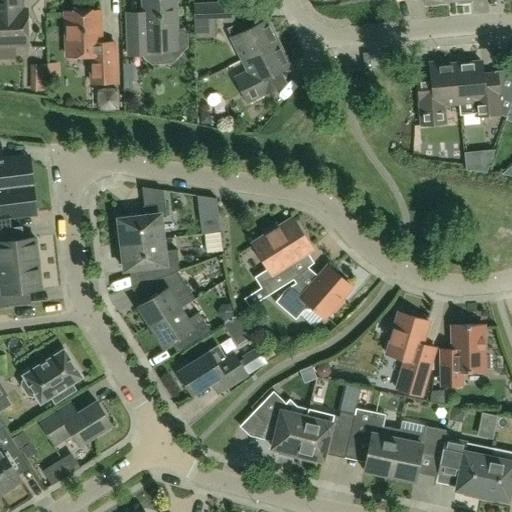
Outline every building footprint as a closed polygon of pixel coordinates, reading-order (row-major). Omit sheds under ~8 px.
[(0,0),(0,43),(27,43),(25,9),(21,9),(20,0),(0,0)] [(142,0),(143,11),(126,12),(128,54),(139,54),(149,64),(169,63),(186,46),(185,32),(182,28),(175,29),(174,0),(142,0)] [(233,2),(193,3),(194,23),(234,22),(233,2)] [(65,12),(67,57),(90,56),(92,83),(116,82),(114,42),(100,43),(99,11),(65,12)] [(267,20),(243,31),(239,21),(226,27),(242,60),(278,43),(267,20)] [(287,82),(281,70),(289,66),(278,43),(242,60),(247,70),(234,77),(246,102),(287,82)] [(37,60),(37,84),(46,84),(46,60),(37,60)] [(459,114),(455,64),(446,65),(446,61),(429,62),(431,77),(416,78),(420,125),(447,123),(445,104),(458,103),(459,114)] [(496,71),(496,72),(482,74),(481,61),(455,64),(459,114),(485,111),(485,115),(500,113),(505,116),(510,103),(511,96),(511,71),(510,70),(496,71)] [(0,187),(27,185),(24,157),(0,160),(0,158),(0,187)] [(31,212),(27,185),(0,187),(0,228),(3,228),(8,228),(7,215),(31,212)] [(114,226),(116,244),(162,239),(159,217),(165,216),(163,202),(143,205),(144,210),(139,211),(135,216),(117,218),(118,226),(114,226)] [(202,234),(204,248),(221,246),(216,208),(199,210),(202,234)] [(253,277),(260,288),(244,298),(249,306),(296,277),(299,274),(291,261),(311,248),(294,220),(279,229),(276,224),(263,231),(266,235),(252,244),(267,268),(253,277)] [(3,228),(0,228),(0,267),(37,263),(34,237),(5,241),(3,228)] [(163,250),(162,239),(116,244),(118,262),(122,262),(123,270),(135,268),(137,285),(152,279),(176,271),(178,270),(176,249),(163,250)] [(40,289),(37,263),(0,267),(0,306),(12,305),(11,292),(40,289)] [(305,291),(295,282),(286,288),(274,301),(295,319),(304,309),(313,308),(323,317),(330,309),(333,311),(343,301),(340,298),(350,286),(327,266),(305,291)] [(193,299),(186,288),(176,271),(152,279),(160,291),(136,306),(149,327),(180,307),(193,299)] [(187,319),(180,307),(149,327),(162,347),(183,334),(189,344),(210,331),(198,312),(187,319)] [(435,347),(421,343),(428,321),(398,312),(386,353),(401,358),(403,362),(395,388),(421,396),(435,347)] [(284,343),(291,334),(277,323),(269,332),(284,343)] [(453,349),(452,349),(441,349),(441,386),(455,386),(454,371),(483,371),(483,368),(489,368),(489,355),(483,355),(482,324),(452,325),(453,349)] [(256,347),(236,359),(233,353),(215,363),(208,352),(187,365),(185,361),(171,370),(180,384),(183,381),(191,393),(210,381),(218,392),(246,375),(266,363),(256,347)] [(24,378),(21,380),(20,385),(26,395),(31,396),(34,394),(39,402),(49,396),(54,402),(74,389),(70,383),(80,376),(63,349),(22,375),(24,378)] [(295,458),(306,417),(291,413),(281,404),(283,401),(272,391),(253,411),(263,421),(274,423),(276,427),(271,447),(279,450),(278,453),(295,458)] [(95,401),(78,412),(71,401),(38,421),(53,445),(71,434),(78,444),(110,424),(95,401)] [(388,475),(398,429),(396,438),(384,435),(386,426),(382,425),(385,414),(355,408),(353,414),(349,435),(369,439),(363,470),(388,475)] [(348,442),(349,435),(353,414),(340,411),(336,424),(331,423),(333,415),(308,409),(306,417),(295,458),(312,462),(313,458),(322,460),(327,439),(330,437),(348,442)] [(0,492),(20,480),(11,467),(12,462),(8,456),(17,450),(2,426),(0,427),(0,492)] [(440,457),(444,438),(446,430),(425,426),(423,433),(398,428),(398,429),(388,475),(414,480),(419,453),(440,457)] [(444,438),(440,457),(437,473),(458,477),(455,489),(464,491),(463,495),(480,498),(491,447),(444,438)] [(511,451),(491,447),(480,498),(497,502),(498,498),(507,499),(511,473),(511,451)] [(17,454),(25,471),(34,467),(26,450),(17,454)]
